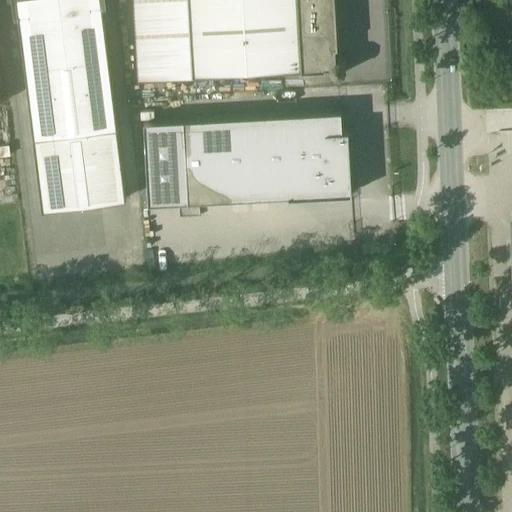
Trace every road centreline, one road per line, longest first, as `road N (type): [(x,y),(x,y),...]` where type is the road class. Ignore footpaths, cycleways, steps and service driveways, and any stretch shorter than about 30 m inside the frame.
road 1 (unclassified): [(0,327),(458,283)]
road 2 (tertiary): [(458,283),(445,0)]
road 3 (tertiary): [(467,511),(458,283)]
